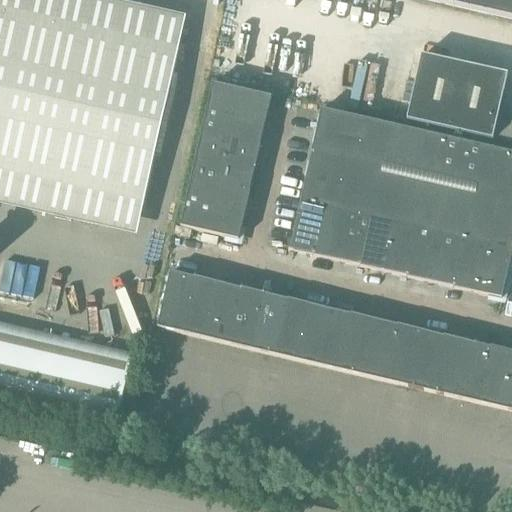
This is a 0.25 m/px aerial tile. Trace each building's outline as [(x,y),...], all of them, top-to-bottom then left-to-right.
[(97,0),(0,0),(0,205),(133,236),(183,19),(97,0)] [(511,0),(421,0),(511,20),(511,0)] [(422,57),(407,122),(493,142),(493,141),(503,143),(503,144),(511,145),(511,122),(508,122),(507,123),(497,121),(508,77),(422,57)] [(212,86),(207,111),(265,124),(266,122),(265,121),(270,99),(212,86)] [(207,111),(201,135),(259,148),(265,124),(207,111)] [(357,153),(364,121),(321,111),(314,143),(357,153)] [(460,240),(484,245),(511,251),(511,154),(364,121),(357,153),(343,214),(367,219),(390,224),(414,230),(437,235),(460,240)] [(201,135),(196,158),(254,171),(255,168),(254,168),(259,148),(201,135)] [(343,214),(357,153),(314,143),(300,204),(320,209),(343,214)] [(196,158),(191,181),(249,194),(254,171),(196,158)] [(249,194),(191,181),(180,229),(238,242),(245,215),(244,215),(249,194)] [(320,209),(300,204),(289,253),(309,257),(320,209)] [(333,261),(343,214),(320,209),(309,257),(333,261)] [(334,263),(356,267),(367,219),(343,214),(333,261),(334,262),(334,263)] [(356,267),(379,272),(390,224),(367,219),(356,267)] [(381,273),(403,278),(414,230),(390,224),(379,272),(381,273)] [(403,278),(426,283),(437,235),(414,230),(403,278)] [(428,284),(449,289),(460,240),(437,235),(426,283),(428,283),(428,284)] [(449,289),(473,294),(484,245),(460,240),(449,289)] [(511,251),(484,245),(473,294),(475,294),(475,295),(501,300),(511,253),(511,251)] [(157,330),(181,335),(193,279),(170,274),(157,330)] [(181,335),(204,341),(217,285),(215,284),(215,285),(193,279),(181,335)] [(204,341),(227,346),(240,291),(217,285),(204,341)] [(227,346),(251,352),(263,296),(262,295),(262,296),(240,291),(227,346)] [(251,352),(274,357),(287,302),(263,296),(251,352)] [(274,357),(298,362),(310,307),(309,306),(308,307),(287,302),(274,357)] [(298,362),(321,368),(333,312),(310,307),(298,362)] [(321,368),(360,377),(372,321),(371,321),(371,322),(333,312),(321,368)] [(360,377),(383,382),(396,327),(372,321),(360,377)] [(0,386),(118,414),(132,354),(0,323),(0,386)] [(383,382),(407,388),(419,332),(418,332),(418,333),(396,327),(383,382)] [(407,388),(430,393),(442,338),(419,332),(407,388)] [(430,393),(453,399),(466,343),(464,343),(464,344),(442,338),(430,393)] [(453,399),(477,404),(488,349),(466,343),(453,399)] [(511,354),(488,349),(477,404),(501,410),(511,363),(511,353),(511,354)] [(511,363),(501,410),(511,412),(511,363)]
